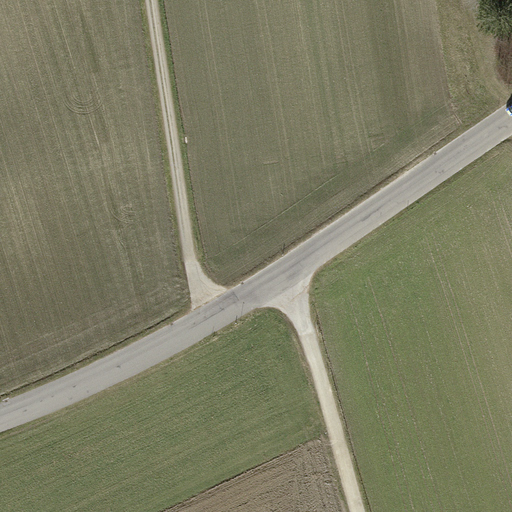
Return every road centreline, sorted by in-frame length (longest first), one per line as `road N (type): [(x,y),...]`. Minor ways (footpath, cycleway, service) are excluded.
road 1 (tertiary): [(0,417),(216,316),(511,119)]
road 2 (track): [(216,316),(191,264),(152,0)]
road 3 (track): [(357,511),(306,327),(280,276)]
